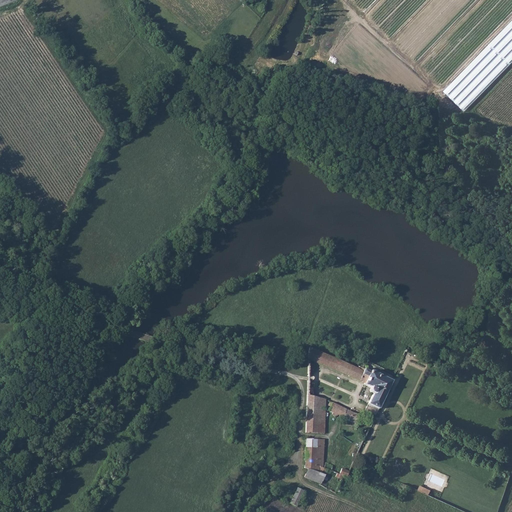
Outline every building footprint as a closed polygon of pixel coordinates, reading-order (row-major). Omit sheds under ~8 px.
[(511,19),(442,91),(464,113),(511,64),(511,19)] [(369,405),(379,409),(392,382),(370,370),(370,372),(363,369),(361,371),(332,358),(310,349),(310,358),(365,382),(364,384),(371,387),(369,393),(373,395),(369,405)] [(308,394),(308,414),(317,415),(317,407),(326,408),(326,400),(308,394)] [(338,415),(360,425),(364,417),(352,413),(331,402),(330,406),(331,407),(330,411),(335,413),(334,415),(337,417),(338,415)] [(326,411),(326,408),(317,407),(317,415),(308,414),(307,433),(325,434),(326,411)] [(305,467),(309,468),(321,474),(322,472),(326,474),(330,476),(332,471),(335,466),(327,462),(324,467),(323,466),(323,455),(324,455),(325,439),(307,438),(305,467)] [(321,474),(309,468),(305,477),(322,483),(325,475),(321,474)] [(340,475),(344,477),(347,478),(350,472),(343,469),(342,471),(340,475)] [(431,490),(421,486),(419,491),(429,495),(431,490)] [(303,491),(297,488),(290,503),(296,506),(303,491)]
